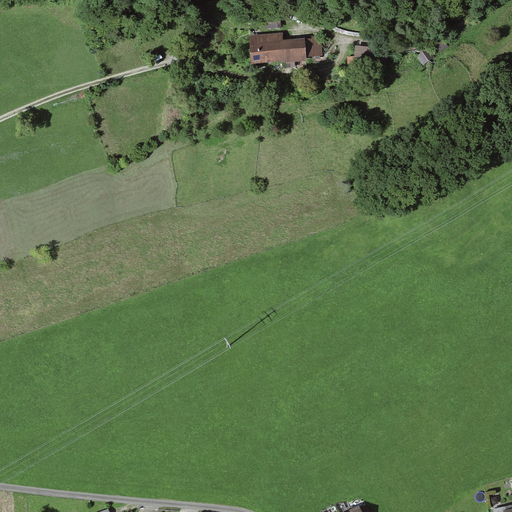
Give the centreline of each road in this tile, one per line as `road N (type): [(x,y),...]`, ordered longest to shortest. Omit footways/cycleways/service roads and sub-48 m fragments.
road 1 (track): [(0,119),(174,61),(253,79),(325,71),(339,60),(340,43),(315,29)]
road 2 (residential): [(236,511),(0,488)]
